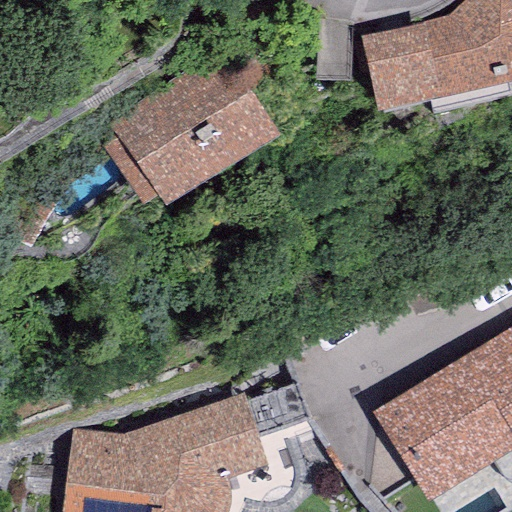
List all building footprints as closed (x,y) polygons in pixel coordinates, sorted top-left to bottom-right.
[(195,31),(191,66),(220,48),(232,68),(266,38),(304,2),(302,0),(231,0),(204,19),(195,31)] [(423,30),(353,46),(360,82),(368,81),(376,127),(440,117),(439,113),(511,98),(511,0),(467,0),(446,21),(423,26),(423,30)] [(157,217),(164,230),(281,153),(232,68),(220,48),(191,66),(181,72),(183,80),(94,131),(145,224),(157,217)] [(511,330),(372,418),(426,511),(511,457),(511,330)] [(228,485),(266,472),(257,443),(307,426),(294,389),(244,406),(242,399),(121,439),(72,431),(63,511),(229,511),(230,508),(230,499),(228,492),(228,485)]
